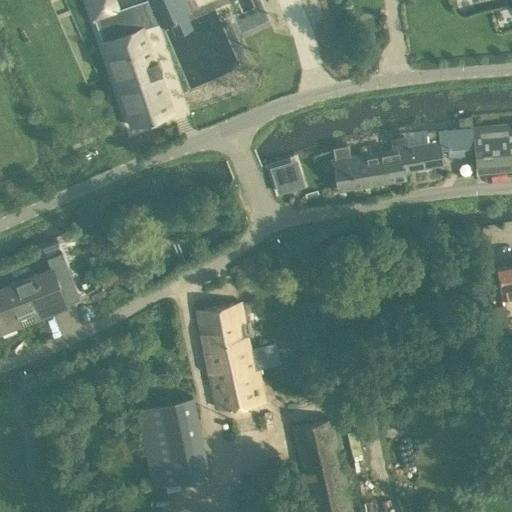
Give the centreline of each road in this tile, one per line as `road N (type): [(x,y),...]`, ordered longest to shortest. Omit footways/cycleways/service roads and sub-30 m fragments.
road 1 (residential): [(0,366),(178,282),(271,223)]
road 2 (unclassified): [(231,125),(364,81),(511,68)]
road 3 (unclassified): [(0,224),(231,125)]
road 4 (residential): [(271,223),(511,187)]
